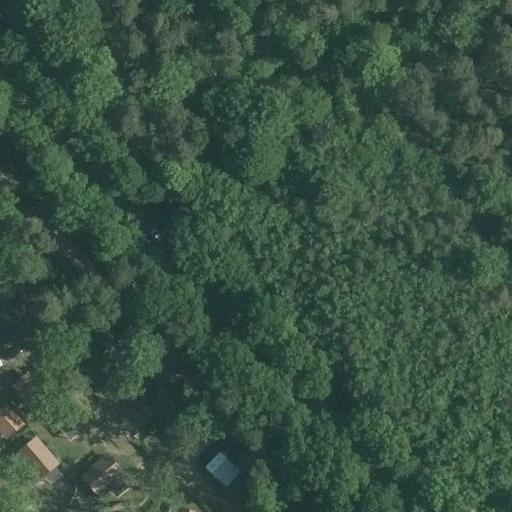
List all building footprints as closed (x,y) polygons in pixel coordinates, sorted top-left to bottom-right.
[(68,359),(80,375),(96,363),(84,347),(68,359)] [(29,373),(13,387),(32,409),(48,395),(29,373)] [(82,389),(59,409),(67,418),(80,433),(81,435),(105,415),(82,389)] [(7,404),(0,410),(0,426),(10,437),(10,438),(25,424),(7,404)] [(37,438),(19,453),(42,480),(46,478),(56,469),(60,465),(37,438)] [(108,454),(81,476),(97,494),(123,472),(108,454)]
